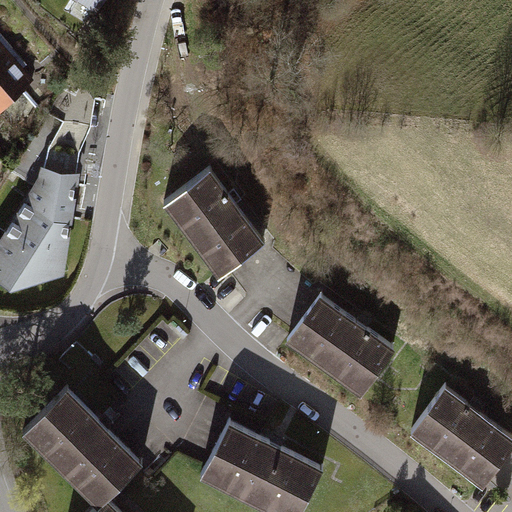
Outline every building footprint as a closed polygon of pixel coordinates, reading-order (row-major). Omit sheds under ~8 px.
[(76,0),(99,14),(108,0),(76,0)] [(0,109),(33,80),(20,65),(25,61),(3,36),(0,38),(0,109)] [(76,96),(64,89),(50,111),(64,120),(49,145),(42,175),(74,181),(79,151),(90,125),(94,100),(76,96)] [(211,167),(167,199),(220,270),(264,238),(211,167)] [(42,175),(0,233),(0,275),(11,283),(64,272),(74,181),(42,175)] [(321,289),(288,333),(362,387),(394,343),(321,289)] [(91,357),(76,342),(60,358),(84,382),(105,362),(96,353),(91,357)] [(413,428),(486,483),(511,448),(511,432),(447,383),(413,428)] [(64,385),(30,420),(62,450),(58,455),(69,466),(73,461),(107,493),(141,458),(64,385)] [(229,417),(206,461),(245,481),(242,487),(257,494),(260,488),(301,509),(323,466),(229,417)] [(105,495),(88,511),(122,511),(119,508),(105,495)]
